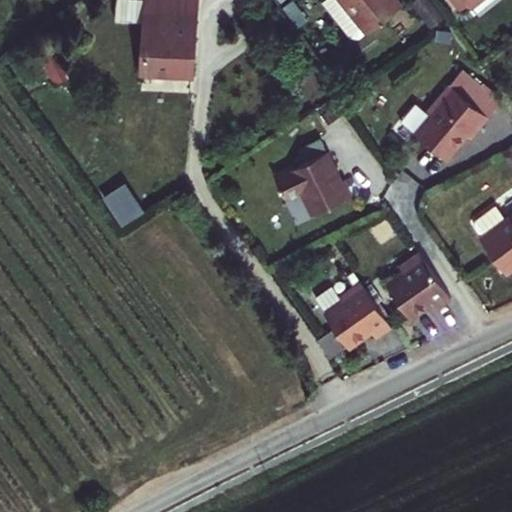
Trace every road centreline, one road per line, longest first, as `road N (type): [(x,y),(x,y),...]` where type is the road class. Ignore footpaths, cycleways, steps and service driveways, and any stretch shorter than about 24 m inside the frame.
road 1 (residential): [(511,329),(142,511)]
road 2 (unknown): [(330,394),(296,329),(198,198),(212,33)]
